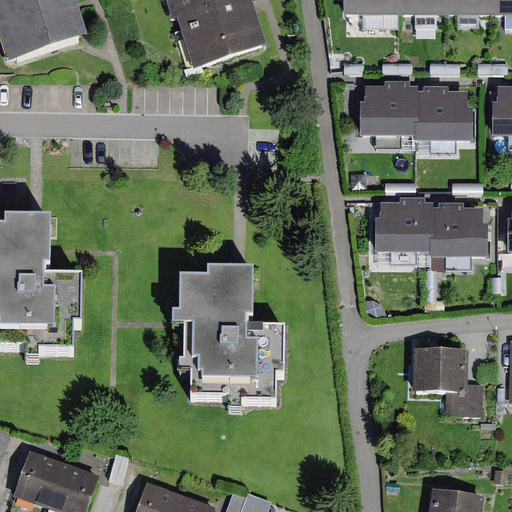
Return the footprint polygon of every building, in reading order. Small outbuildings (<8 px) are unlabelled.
[(81,0),(1,0),(19,63),(93,43),(81,0)] [(172,0),(179,25),(189,22),(202,69),(273,50),(258,0),(172,0)] [(398,0),(349,0),(349,21),(398,21),(398,0)] [(446,0),(398,0),(398,21),(447,21),(446,0)] [(495,0),(446,0),(447,21),(496,21),(495,0)] [(511,0),(495,0),(496,21),(511,21),(511,0)] [(511,91),(500,91),(500,145),(511,144),(511,91)] [(476,95),(368,92),(366,140),(475,144),(476,95)] [(495,212),(386,207),(383,258),(493,263),(495,212)] [(12,232),(0,232),(0,355),(74,355),(74,329),(92,329),(92,282),(62,282),(62,225),(37,225),(12,225),(12,232)] [(217,282),(184,282),(184,373),(201,373),(201,405),(285,405),(285,381),(294,381),(293,333),(262,333),(261,274),(242,274),(217,274),(217,282)] [(472,353),(416,352),(416,398),(449,398),(449,420),(482,420),(482,387),(472,387),(472,353)] [(91,511),(103,480),(39,457),(23,501),(54,511),(91,511)] [(220,511),(152,488),(143,511),(220,511)] [(489,511),(491,499),(437,492),(433,511),(489,511)]
